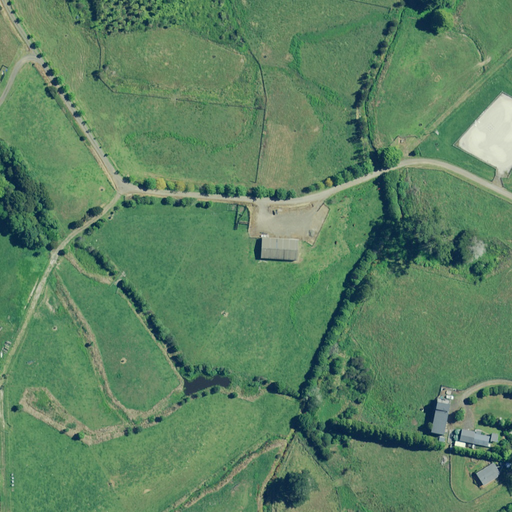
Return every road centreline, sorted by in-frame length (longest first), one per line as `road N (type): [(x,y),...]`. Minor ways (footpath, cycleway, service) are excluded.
road 1 (track): [(0,360),(71,236),(126,186)]
road 2 (track): [(404,161),(446,114),(511,65)]
